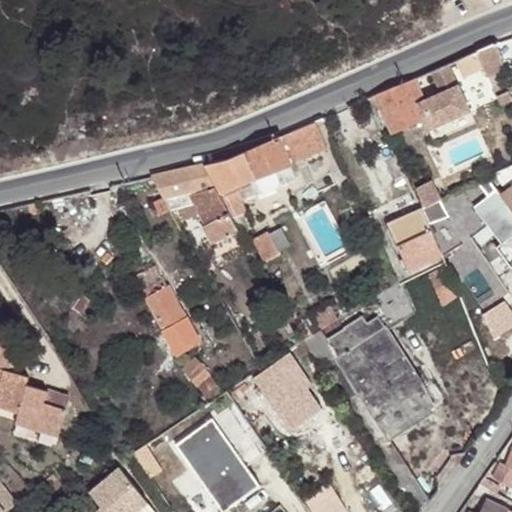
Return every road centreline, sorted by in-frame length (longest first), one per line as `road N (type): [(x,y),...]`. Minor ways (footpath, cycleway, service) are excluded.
road 1 (unclassified): [(511,23),(213,144),(0,191)]
road 2 (residential): [(440,511),(511,410)]
